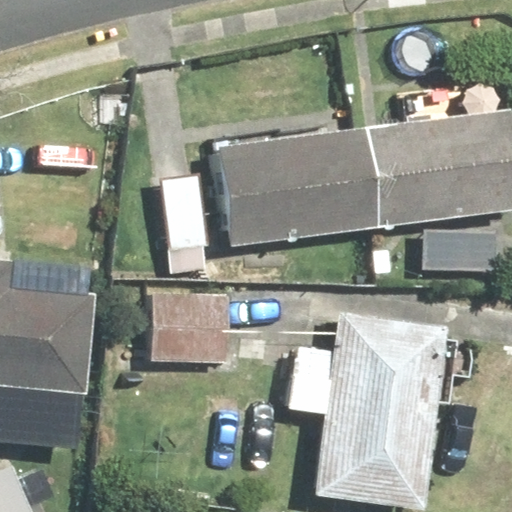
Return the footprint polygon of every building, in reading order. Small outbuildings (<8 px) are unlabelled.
[(511,199),(497,105),(146,160),(161,256),(511,201),(511,199)] [(500,233),(422,233),(422,270),(500,270),(500,233)] [(0,389),(83,394),(90,296),(0,289),(0,389)] [(221,293),(135,293),(135,369),(221,369),(221,293)] [(295,413),(284,495),(401,511),(427,313),(310,298),(303,355),(281,352),(273,410),(295,413)] [(21,511),(1,463),(0,463),(0,511),(21,511)]
